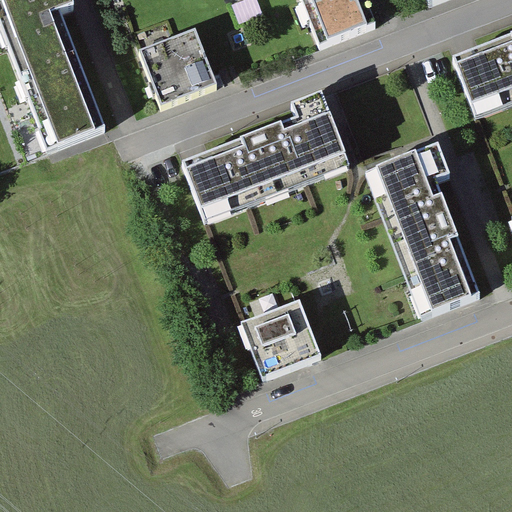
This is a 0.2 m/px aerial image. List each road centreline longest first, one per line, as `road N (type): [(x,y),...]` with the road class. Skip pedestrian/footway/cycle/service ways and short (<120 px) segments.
road 1 (residential): [(511,2),(133,147)]
road 2 (residential): [(218,426),(511,313)]
